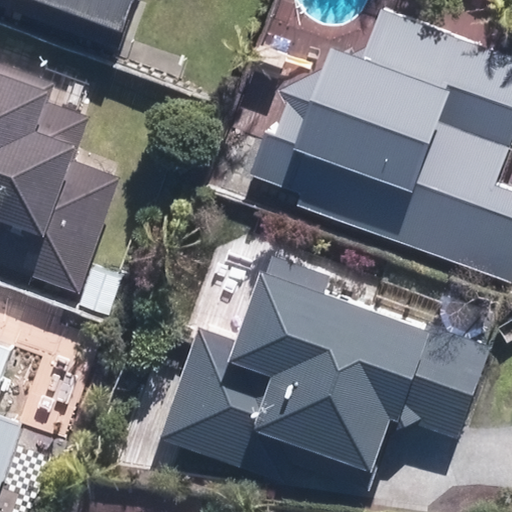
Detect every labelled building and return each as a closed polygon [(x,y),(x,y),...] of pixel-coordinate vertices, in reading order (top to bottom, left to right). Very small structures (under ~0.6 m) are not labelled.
[(43,0),(133,35),(146,0),(43,0)] [(305,181),(298,197),(511,269),(511,171),(511,172),(511,170),(511,44),(396,6),(387,30),(356,20),(333,87),(283,70),(251,163),(305,181)] [(114,88),(0,44),(0,265),(84,298),(132,174),(88,157),(114,88)] [(511,327),(511,314),(276,241),(252,322),(199,306),(160,436),(252,464),(268,411),(400,451),(411,417),(479,437),(511,327)] [(0,472),(16,478),(36,416),(8,407),(32,334),(0,323),(0,472)]
